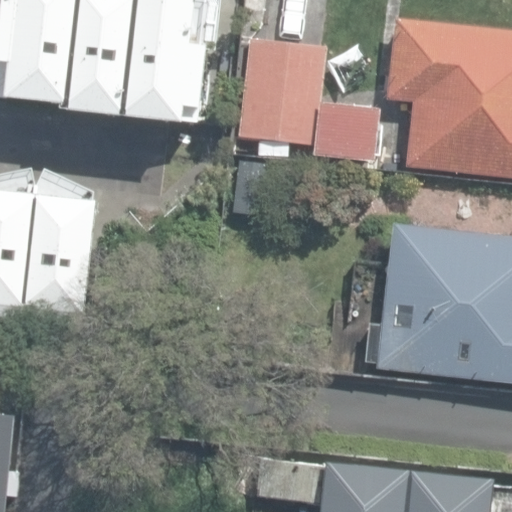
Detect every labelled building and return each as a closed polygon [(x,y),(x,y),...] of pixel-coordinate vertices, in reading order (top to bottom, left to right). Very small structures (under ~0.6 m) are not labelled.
[(205,0),(0,0),(0,99),(192,121),(205,0)] [(511,30),(392,19),(385,95),(403,97),(396,167),(511,178),(511,30)] [(327,45),(246,35),(233,141),(374,158),(379,111),(319,103),(327,45)] [(104,201),(0,187),(0,314),(89,327),(104,201)] [(511,236),(391,225),(377,362),(511,381),(511,236)] [(5,511),(14,398),(0,396),(0,511),(5,511)] [(488,511),(493,477),(321,459),(314,511),(488,511)]
